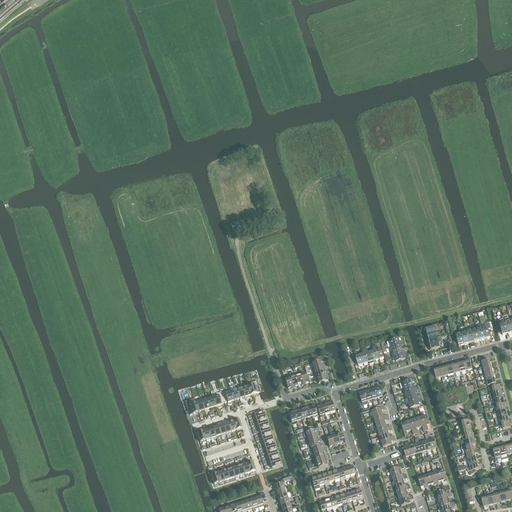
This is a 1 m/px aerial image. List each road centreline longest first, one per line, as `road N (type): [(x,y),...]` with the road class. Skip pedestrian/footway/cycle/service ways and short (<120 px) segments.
road 1 (track): [(511,296),(269,350)]
road 2 (unclassified): [(384,377),(506,344)]
